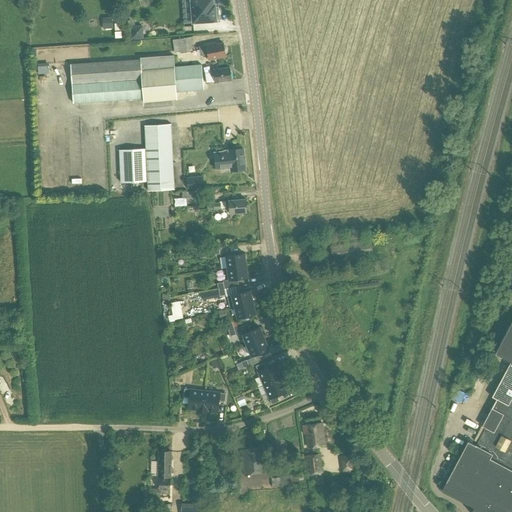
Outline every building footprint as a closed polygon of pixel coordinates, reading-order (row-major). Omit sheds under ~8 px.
[(212,0),(190,0),(193,23),(217,21),(216,18),(219,18),(218,7),(216,7),(215,4),(213,5),(212,0)] [(143,27),(130,28),(131,40),(144,39),(143,27)] [(174,52),(180,51),(180,53),(193,51),(191,37),(178,39),(172,40),(174,52)] [(199,46),(201,56),(208,54),(209,59),(226,56),(223,43),(218,44),(217,43),(206,45),(199,46)] [(70,66),(74,105),(144,99),(144,102),(177,100),(177,92),(204,89),(202,64),(174,66),(173,55),(140,58),(140,60),(70,66)] [(229,67),(214,70),(211,71),(211,73),(206,74),(207,84),(231,80),(229,67)] [(119,150),(121,182),(148,181),(148,190),(174,189),(171,124),(145,126),(146,149),(119,150)] [(224,140),(224,125),(195,126),(195,141),(224,140)] [(215,153),(217,169),(227,168),(227,167),(231,166),(231,171),(245,169),(244,149),(229,150),(229,152),(215,153)] [(187,187),(204,185),(203,177),(187,178),(187,187)] [(226,201),(227,207),(229,207),(230,214),(247,212),(246,199),(229,200),(229,201),(226,201)] [(370,241),(331,246),(332,254),(371,249),(370,241)] [(246,265),(244,253),(241,254),(238,254),(226,256),(227,268),(246,265)] [(248,277),(246,265),(227,268),(229,280),(241,278),(244,278),(244,277),(248,277)] [(213,291),(201,293),(203,300),(220,297),(220,296),(218,290),(213,291)] [(253,302),(250,291),(247,291),(243,292),(232,295),(235,307),(253,302)] [(256,314),(253,302),(235,307),(238,318),(249,315),(249,316),(252,315),(256,314)] [(212,323),(203,325),(205,334),(214,331),(212,323)] [(511,361),(493,397),(498,399),(511,406),(511,323),(496,353),(511,361)] [(264,338),(260,327),(257,328),(256,328),(253,330),(242,334),(247,345),(264,338)] [(269,349),(264,338),(247,345),(251,356),(263,352),(266,350),(269,349)] [(233,341),(234,351),(241,351),(240,340),(233,341)] [(249,366),(247,360),(241,362),(244,368),(249,366)] [(264,385),(283,377),(281,371),(280,372),(276,364),(266,368),(263,363),(256,366),(258,371),(258,372),(264,385)] [(288,391),(285,383),(286,382),(283,377),(264,385),(269,399),(270,399),(272,404),(280,401),(277,396),(288,391)] [(203,412),(205,391),(190,389),(184,389),(183,397),(189,398),(188,409),(197,410),(197,412),(203,412)] [(225,402),(226,393),(220,393),(205,391),(203,412),(209,413),(209,412),(218,413),(219,401),(225,402)] [(243,396),(236,399),(238,405),(245,402),(243,396)] [(511,511),(511,406),(498,399),(483,426),(487,428),(477,446),(469,441),(443,490),(475,507),(472,511),(511,511)] [(325,445),(322,423),(303,426),(304,434),(306,434),(308,448),(313,447),(314,455),(306,456),(309,474),(322,472),(320,454),(319,454),(318,446),(325,445)] [(241,450),(242,455),(246,454),(246,457),(251,456),(251,461),(256,460),(257,466),(265,465),(263,447),(241,450)] [(160,476),(160,477),(160,489),(170,489),(170,478),(170,476),(171,476),(171,468),(172,451),(159,451),(158,476),(160,476)] [(246,454),(242,455),(245,474),(266,472),(265,465),(257,466),(256,460),(251,461),(251,456),(246,457),(246,454)] [(342,457),(343,472),(354,471),(352,456),(342,457)] [(271,478),(272,487),(292,485),(291,482),(297,481),(298,480),(304,480),(304,474),(296,474),(295,470),(279,472),(280,477),(271,478)]
